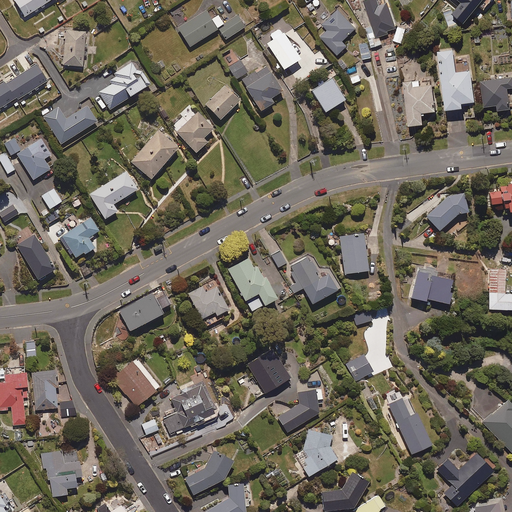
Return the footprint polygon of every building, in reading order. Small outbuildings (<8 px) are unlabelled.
[(59,0),(13,0),(25,19),(52,2),(54,4),(59,0)] [(397,30),(389,2),(380,5),(378,0),(369,0),(364,2),(369,20),(364,21),(370,41),(390,35),(389,32),(397,30)] [(450,0),(460,8),(454,15),(466,25),(481,7),(485,10),(494,0),(450,0)] [(351,17),(342,7),(322,25),(328,32),(321,38),(338,56),(348,48),(343,42),(357,30),(348,20),(351,17)] [(212,22),(206,13),(178,30),(190,49),(220,30),(226,41),(246,29),(238,16),(223,25),(218,17),(212,22)] [(433,19),(426,13),(419,22),(426,28),(433,19)] [(302,62),(281,29),(271,36),(274,41),(267,45),(285,73),(302,62)] [(406,31),(401,29),(395,34),(393,41),(402,44),(406,31)] [(86,33),(66,32),(63,67),(83,68),(86,33)] [(382,45),(380,38),(370,41),(372,48),(382,45)] [(368,43),(359,45),(363,60),(372,58),(368,43)] [(454,57),(453,47),(438,49),(445,105),(462,103),(461,97),(475,96),(469,55),(454,57)] [(248,74),(241,61),(229,68),(236,81),(248,74)] [(138,73),(132,64),(118,73),(115,79),(110,82),(111,86),(99,93),(110,111),(130,99),(131,101),(152,88),(141,71),(138,73)] [(47,83),(36,66),(15,79),(12,74),(4,79),(6,82),(0,85),(0,110),(17,100),(18,101),(47,83)] [(284,94),(267,67),(242,82),(262,114),(275,106),(272,102),(284,94)] [(511,83),(511,73),(481,78),(484,104),(497,102),(497,107),(510,106),(507,85),(511,83)] [(344,96),(331,75),(311,88),(324,109),(344,96)] [(419,83),(419,79),(403,80),(405,120),(422,119),(422,107),(434,106),(433,82),(419,83)] [(241,104),(225,87),(205,106),(221,123),(241,104)] [(475,114),(474,105),(465,106),(467,116),(475,114)] [(98,123),(88,107),(66,120),(59,108),(44,118),(61,146),(98,123)] [(215,132),(198,114),(188,123),(183,116),(174,125),(179,131),(176,133),(197,156),(208,145),(204,141),(215,132)] [(179,151),(158,132),(131,164),(152,182),(179,151)] [(16,155),(22,152),(14,139),(4,145),(12,158),(16,155)] [(22,152),(16,155),(33,182),(51,172),(44,161),(51,157),(41,140),(22,152)] [(5,153),(0,156),(0,160),(8,175),(15,171),(5,153)] [(138,193),(124,170),(120,173),(121,176),(89,195),(106,222),(118,214),(114,207),(138,193)] [(511,179),(499,180),(500,190),(489,190),(490,207),(511,205),(511,179)] [(62,204),(53,189),(41,197),(51,211),(62,204)] [(463,192),(458,193),(447,196),(426,215),(438,228),(459,209),(461,211),(468,209),(463,192)] [(17,211),(12,202),(0,209),(0,215),(3,220),(17,211)] [(58,219),(54,213),(44,220),(48,226),(58,219)] [(100,233),(90,219),(60,239),(76,264),(96,251),(89,240),(100,233)] [(368,268),(363,231),(338,234),(343,271),(368,268)] [(53,266),(33,233),(16,243),(36,276),(53,266)] [(286,261),(279,250),(271,254),(278,266),(286,261)] [(320,275),(307,253),(290,263),(294,269),(290,272),(296,281),(289,285),(294,292),(303,287),(312,302),(337,287),(327,270),(320,275)] [(253,265),(247,255),(227,267),(244,297),(257,290),(259,294),(247,302),(251,309),(276,295),(264,275),(263,276),(256,263),(253,265)] [(511,306),(511,290),(503,290),(504,266),(489,266),(488,306),(511,306)] [(451,274),(416,267),(410,295),(424,297),(424,296),(448,301),(450,288),(448,288),(451,274)] [(228,307),(214,279),(188,292),(200,316),(203,314),(208,323),(223,315),(221,310),(228,307)] [(172,305),(165,293),(155,298),(153,295),(121,313),(132,333),(165,315),(162,311),(172,305)] [(372,319),(369,310),(353,315),(356,324),(372,319)] [(34,340),(24,340),(25,354),(34,354),(34,340)] [(289,376),(271,346),(245,361),(264,392),(289,376)] [(373,369),(363,352),(345,363),(355,380),(373,369)] [(159,384),(134,355),(110,375),(135,404),(159,384)] [(26,384),(24,364),(4,366),(5,379),(0,379),(0,409),(10,408),(12,423),(25,422),(22,397),(27,396),(26,389),(20,390),(20,384),(26,384)] [(57,384),(56,368),(31,370),(35,408),(56,406),(54,385),(57,384)] [(216,412),(201,379),(178,389),(176,383),(164,388),(166,391),(158,394),(163,405),(158,407),(169,433),(216,412)] [(321,396),(319,385),(296,389),(298,401),(277,415),(287,430),(318,410),(315,397),(321,396)] [(409,414),(401,396),(388,402),(410,452),(431,443),(416,410),(409,414)] [(511,401),(506,396),(481,420),(511,450),(511,401)] [(75,415),(73,399),(59,401),(61,416),(75,415)] [(158,428),(153,418),(141,423),(146,434),(158,428)] [(331,431),(308,426),(303,448),(295,453),(308,473),(336,455),(328,443),(331,431)] [(219,454),(215,447),(212,449),(203,466),(184,476),(193,492),(223,475),(230,461),(224,451),(219,454)] [(62,457),(61,448),(41,451),(43,466),(45,465),(47,478),(49,478),(51,494),(66,492),(65,485),(75,484),(74,475),(81,474),(78,458),(67,460),(66,456),(62,457)] [(494,466),(476,449),(458,468),(447,457),(436,468),(451,483),(443,491),(456,503),(494,466)] [(368,478),(352,469),(341,486),(321,490),(324,508),(352,504),(368,478)] [(250,496),(250,490),(247,488),(246,483),(242,483),(242,479),(226,480),(228,496),(203,510),(204,511),(243,511),(244,511),(244,504),(248,504),(247,500),(250,496)] [(299,496),(295,487),(284,492),(288,501),(299,496)] [(10,508),(0,489),(0,511),(6,511),(10,508)] [(126,511),(116,495),(87,511),(126,511)] [(376,511),(384,502),(376,495),(362,504),(356,511),(376,511)] [(475,511),(504,511),(501,496),(488,498),(488,502),(474,505),(475,511)]
